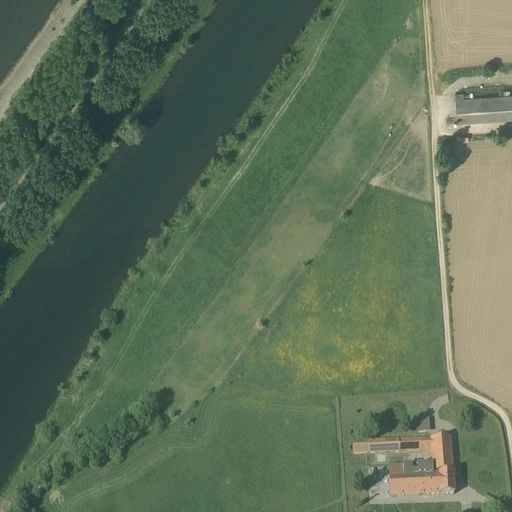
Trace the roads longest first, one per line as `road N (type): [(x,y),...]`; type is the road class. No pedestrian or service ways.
road 1 (track): [(511,458),(500,411),(458,387),(449,372),(423,0)]
road 2 (unclassified): [(0,209),(150,0)]
